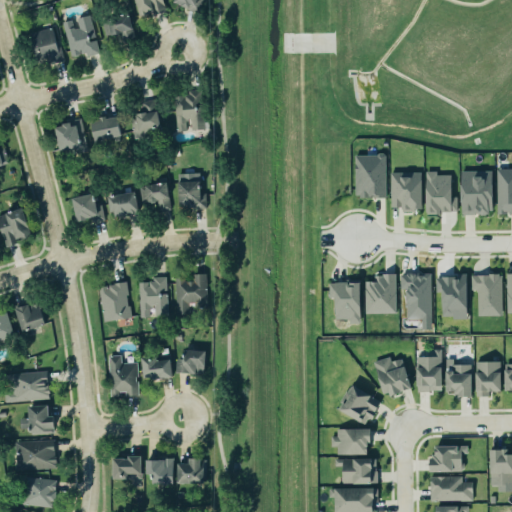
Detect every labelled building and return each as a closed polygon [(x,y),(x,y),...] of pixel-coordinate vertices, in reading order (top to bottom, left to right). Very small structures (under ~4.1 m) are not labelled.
[(166,13),(165,0),(137,0),(139,15),(166,13)] [(177,0),(177,5),(199,11),(201,0),(177,0)] [(108,39),(123,34),(126,42),(138,38),(131,14),(104,21),(108,39)] [(79,19),(80,28),(75,29),(74,21),(66,23),(72,58),(87,55),(88,57),(102,54),(99,41),(96,41),(92,16),(79,19)] [(34,32),(37,62),(62,59),(59,29),(34,32)] [(206,130),(205,91),(187,92),(187,100),(178,100),(178,132),(191,132),(191,131),(206,130)] [(145,115),(134,116),(135,134),(162,132),(159,100),(144,101),(145,115)] [(97,141),(124,138),(122,118),(95,120),(97,141)] [(58,126),(63,153),(88,149),(83,122),(58,126)] [(0,168),(11,164),(6,149),(0,150),(0,168)] [(389,198),(388,155),(358,156),(359,199),(389,198)] [(500,215),(511,214),(511,169),(499,170),(500,215)] [(495,171),(464,172),(465,215),(496,214),(495,171)] [(430,214),(460,214),(460,197),(455,197),(454,176),(439,176),(439,172),(429,172),(430,214)] [(208,208),(208,194),(203,194),(202,173),(181,174),(182,209),(208,208)] [(393,173),(393,210),(425,210),(425,173),(393,173)] [(172,210),(172,185),(143,185),(143,203),(161,203),(161,210),(172,210)] [(113,196),(114,216),(141,214),(139,194),(113,196)] [(76,198),(80,224),(106,220),(104,204),(98,205),(97,196),(76,198)] [(23,244),(22,241),(34,238),(27,210),(0,216),(8,248),(23,244)] [(410,320),(434,320),(434,274),(403,275),(403,289),(410,289),(410,320)] [(208,275),(195,275),(195,279),(178,280),(178,313),(191,313),(191,303),(209,302),(208,275)] [(369,315),(400,314),(398,275),(378,276),(379,282),(368,282),(369,315)] [(480,291),(480,317),(505,317),(504,275),(474,276),(474,291),(480,291)] [(470,319),(471,277),(439,276),(439,293),(445,294),(445,319),(470,319)] [(170,317),(169,278),(154,278),(154,283),(141,283),(142,318),(170,317)] [(364,283),(332,284),(333,299),(339,298),(339,320),(352,320),(352,325),(364,324),(364,283)] [(106,323),(133,319),(128,284),(101,287),(106,323)] [(19,308),(26,331),(49,324),(42,301),(19,308)] [(0,339),(17,335),(12,312),(0,314),(0,339)] [(436,357),(420,357),(420,391),(445,391),(445,349),(436,349),(436,357)] [(179,372),(208,373),(208,351),(188,350),(188,359),(180,358),(179,372)] [(123,363),(123,355),(112,355),(113,397),(126,397),(126,396),(140,396),(139,363),(123,363)] [(173,357),(145,360),(147,380),(175,377),(173,357)] [(393,361),(392,358),(378,361),(385,396),(414,390),(407,358),(393,361)] [(475,364),(456,364),(456,359),(449,359),(449,394),(475,394),(475,364)] [(504,361),(479,361),(480,396),(492,396),(492,391),(504,391),(504,361)] [(53,398),(49,369),(13,375),(16,403),(53,398)] [(341,410),(370,425),(384,400),(354,385),(341,410)] [(35,435),(58,434),(57,416),(52,416),(52,405),(31,406),(32,418),(22,418),(23,429),(35,429),(35,435)] [(340,455),(373,454),(373,428),(339,429),(339,436),(333,436),(333,447),(339,447),(340,455)] [(18,470),(58,469),(57,440),(17,442),(18,470)] [(433,472),(466,471),(466,459),(468,459),(468,445),(439,446),(439,456),(433,456),(433,472)] [(500,491),(511,491),(511,453),(511,454),(511,449),(493,449),(493,485),(500,485),(500,491)] [(117,457),(116,478),(144,479),(145,457),(117,457)] [(181,463),(181,482),(208,483),(208,459),(192,458),(192,463),(181,463)] [(379,458),(338,459),(338,467),(346,467),(346,484),(379,484),(379,458)] [(149,459),(149,474),(158,474),(158,483),(176,483),(176,459),(149,459)] [(475,501),(475,482),(464,482),(464,476),(433,476),(433,501),(475,501)] [(59,479),(28,478),(27,505),(58,507),(59,479)] [(338,511),(379,511),(379,487),(338,488),(338,511)]
